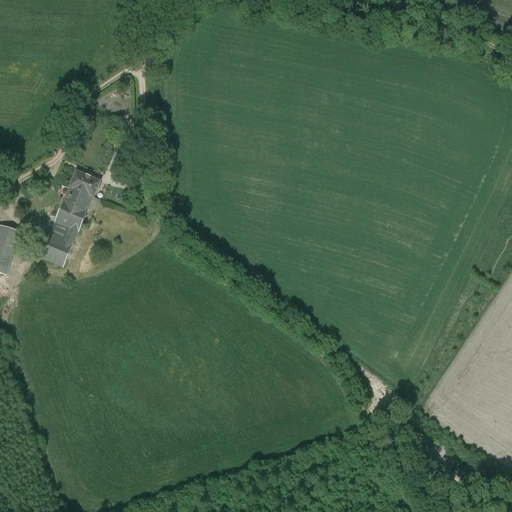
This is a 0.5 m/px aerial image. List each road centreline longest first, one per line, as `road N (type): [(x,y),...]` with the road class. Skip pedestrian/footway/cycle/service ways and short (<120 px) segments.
road 1 (track): [(139,65),(154,219),(340,364),(406,511)]
road 2 (track): [(0,191),(59,156),(97,93),(139,65)]
